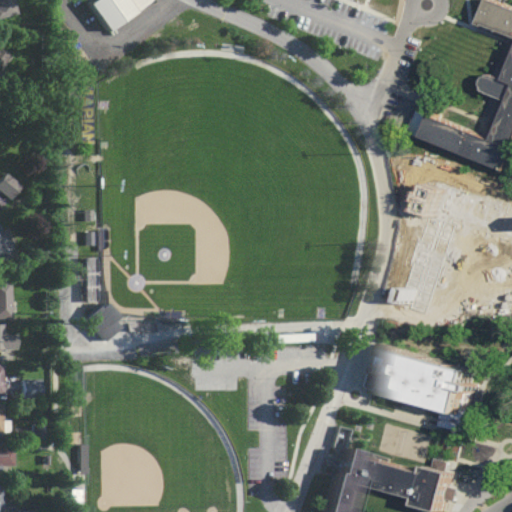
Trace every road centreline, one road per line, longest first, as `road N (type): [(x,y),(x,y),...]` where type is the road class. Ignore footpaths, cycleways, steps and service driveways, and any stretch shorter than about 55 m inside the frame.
road 1 (residential): [(365,326),(291,511),(511,499)]
road 2 (residential): [(415,7),(378,106),(375,138),(391,216),(386,276),(365,326)]
road 3 (residential): [(193,0),(307,52),(375,138)]
